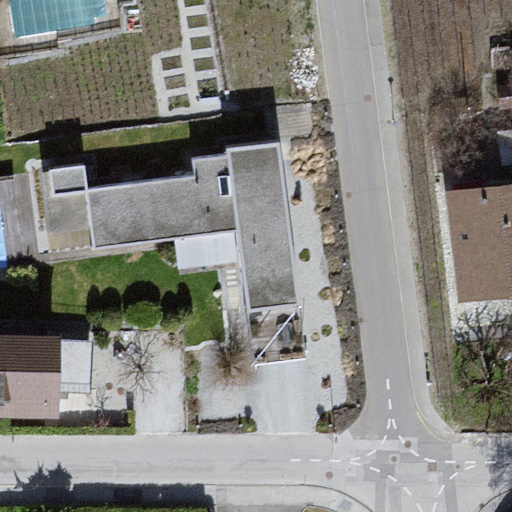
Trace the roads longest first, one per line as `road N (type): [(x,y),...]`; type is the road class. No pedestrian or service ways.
road 1 (residential): [(392,471),(343,0)]
road 2 (residential): [(0,466),(392,471)]
road 3 (residential): [(392,471),(511,468)]
